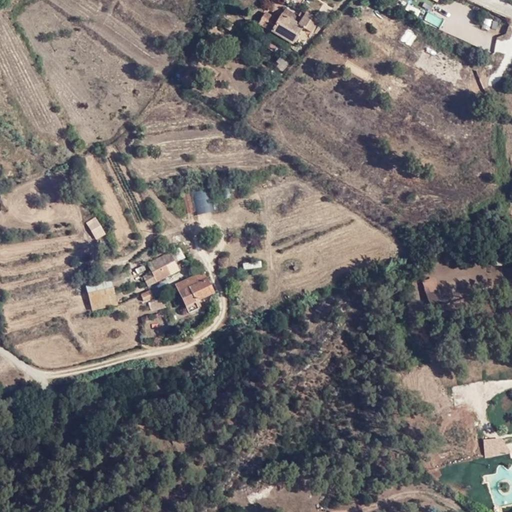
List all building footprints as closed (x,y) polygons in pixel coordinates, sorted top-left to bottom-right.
[(480,94),(491,76),(369,0),(361,0),(352,15),(480,94)] [(300,23),(302,20),(285,11),(282,14),(300,23)] [(306,14),(302,20),(300,23),(282,14),(273,31),(292,44),(304,28),(311,33),(318,22),(306,14)] [(195,212),(190,194),(184,196),(189,214),(195,212)] [(169,253),(175,263),(184,257),(179,248),(169,253)] [(178,269),(175,263),(169,253),(148,263),(152,272),(143,278),(147,285),(178,269)] [(146,270),(142,264),(134,268),(137,275),(146,270)] [(124,272),(111,275),(113,286),(127,283),(124,272)] [(203,272),(176,285),(190,312),(199,308),(195,301),(214,293),(203,272)] [(113,286),(111,275),(85,281),(87,292),(113,286)] [(113,286),(87,292),(90,312),(117,306),(113,286)] [(153,296),(151,291),(141,295),(144,301),(153,296)] [(165,299),(150,303),(152,310),(167,306),(165,299)]
